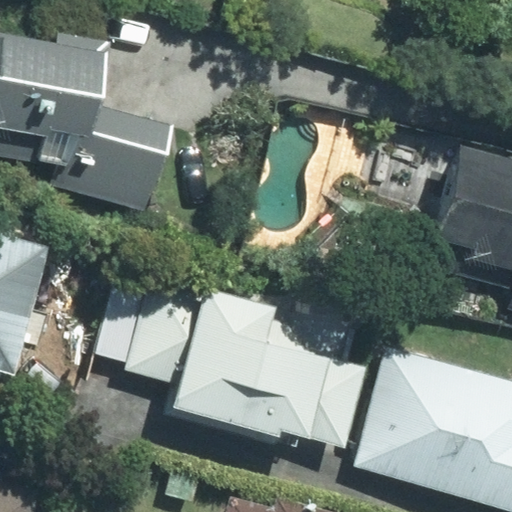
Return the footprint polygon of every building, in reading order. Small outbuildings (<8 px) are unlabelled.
[(16,0),(0,0),(0,87),(3,87),(2,100),(54,104),(51,136),(77,138),(74,170),(170,177),(177,88),(108,83),(111,45),(14,38),(16,0)] [(511,126),(466,116),(443,220),(511,234),(511,287),(506,317),(511,317),(511,126)] [(51,223),(0,210),(0,333),(21,339),(51,223)] [(207,279),(159,265),(135,352),(186,367),(181,385),(343,430),(371,330),(275,304),(285,271),(214,251),(207,279)] [(511,372),(394,330),(352,445),(511,503),(511,372)] [(0,511),(47,511),(53,471),(0,464),(0,454),(2,442),(0,442),(0,511)] [(396,511),(237,480),(230,511),(396,511)]
